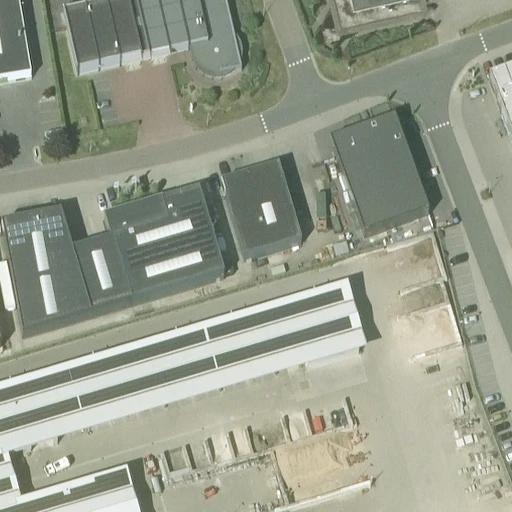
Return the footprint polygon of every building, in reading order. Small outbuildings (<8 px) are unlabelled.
[(0,0),(0,87),(30,83),(15,0),(0,0)] [(240,52),(239,48),(236,43),(233,39),(223,0),(138,0),(62,17),(76,78),(194,51),(196,63),(197,66),(199,70),(202,73),(205,75),(208,77),(212,78),(216,78),(219,78),(219,79),(241,74),(239,68),(241,63),(241,57),(240,52)] [(331,0),(333,7),(355,21),(425,5),(423,0),(331,0)] [(511,76),(474,92),(494,145),(511,137),(511,76)] [(350,147),(332,154),(363,241),(428,218),(393,123),(348,140),(350,147)] [(511,137),(494,145),(511,191),(511,137)] [(278,172),(221,189),(221,191),(243,266),(300,249),(278,172)] [(198,198),(162,209),(161,207),(159,207),(103,224),(111,249),(113,248),(131,310),(223,283),(198,198)] [(59,220),(0,230),(0,235),(21,343),(90,322),(59,220)] [(346,312),(342,298),(317,306),(321,319),(346,312)] [(40,385),(0,396),(0,462),(58,445),(40,385)] [(129,511),(122,485),(30,511),(129,511)]
